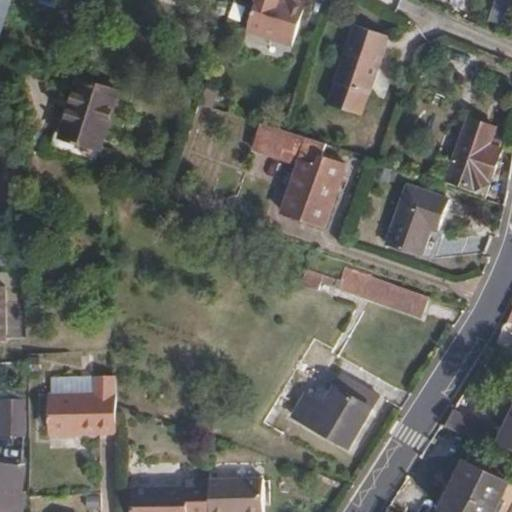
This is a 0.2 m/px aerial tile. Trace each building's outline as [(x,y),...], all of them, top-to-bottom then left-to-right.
[(254,0),(246,26),(292,41),(305,0),(254,0)] [(347,16),(322,94),(352,104),(359,85),(362,86),(381,28),(347,16)] [(118,83),(80,70),(60,128),(99,142),(118,83)] [(467,111),(446,171),(483,184),(498,140),(489,136),(494,121),(467,111)] [(324,136),(272,120),(266,140),(301,152),(283,204),(325,218),(345,154),(321,146),(324,136)] [(409,177),(388,237),(417,247),(427,218),(439,222),(450,190),(409,177)] [(0,255),(6,253),(7,256),(18,252),(5,207),(0,209),(0,255)] [(315,271),(309,288),(327,294),(331,284),(415,313),(422,294),(355,271),(350,283),(315,271)] [(323,392),(309,384),(305,381),(291,403),(345,436),(377,386),(340,364),(329,382),(323,392)] [(113,394),(112,366),(89,367),(88,383),(43,384),(44,422),(75,422),(75,424),(113,424),(113,394)] [(315,373),(309,384),(323,392),(329,382),(315,373)] [(24,380),(0,380),(0,415),(24,415),(24,380)] [(511,400),(497,432),(511,438),(511,400)] [(450,401),(442,418),(479,436),(487,420),(450,401)] [(0,509),(16,511),(21,479),(17,479),(19,453),(0,452),(0,509)] [(461,511),(485,511),(496,490),(504,474),(460,453),(437,500),(461,511)] [(257,470),(204,471),(204,473),(205,508),(205,511),(224,511),(224,507),(236,507),(258,506),(257,470)] [(205,508),(204,473),(187,473),(187,478),(127,481),(127,511),(184,511),(185,508),(205,508)] [(496,490),(485,511),(493,511),(503,493),(496,490)] [(407,511),(383,500),(377,511),(407,511)]
